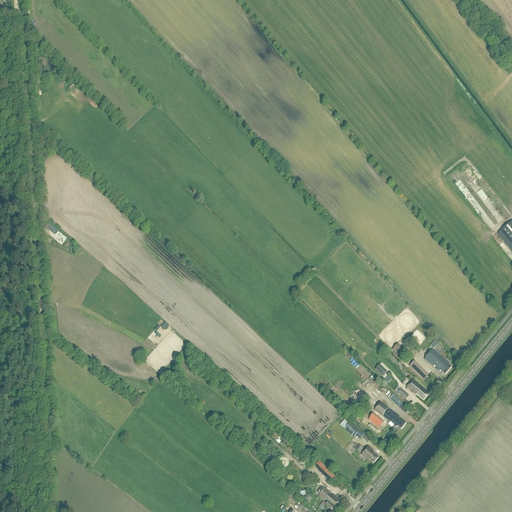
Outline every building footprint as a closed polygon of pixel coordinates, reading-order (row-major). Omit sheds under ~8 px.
[(511,252),(511,221),(497,235),(511,252)] [(392,351),(404,362),(409,355),(398,344),(392,351)] [(452,368),(448,365),(449,364),(446,362),(446,361),(433,350),(424,360),(433,367),(434,366),(437,368),(436,370),(439,372),(440,371),(445,375),(452,368)] [(413,363),(409,367),(424,381),(429,376),(417,364),(415,366),(413,363)] [(376,370),(383,377),(387,372),(380,366),(376,370)] [(417,394),(424,400),(429,394),(413,380),(407,388),(416,396),(417,394)] [(398,394),(405,400),(409,396),(401,389),(398,394)] [(390,400),(399,408),(406,414),(409,411),(402,404),(394,396),(390,400)] [(401,420),(399,418),(400,417),(381,402),(374,410),(396,427),(397,426),(401,429),(407,423),(402,419),(401,420)] [(351,403),(346,409),(352,415),(357,409),(351,403)] [(368,420),(379,429),(384,423),(373,414),(368,420)] [(343,421),(338,426),(342,430),(347,426),(343,421)] [(345,430),(354,438),(356,436),(360,440),(362,438),(367,443),(370,440),(351,424),(345,430)] [(368,427),(376,433),(378,430),(371,424),(368,427)] [(370,460),(374,464),(379,458),(372,453),(373,452),(368,447),(362,455),(369,461),(370,460)] [(326,482),(327,480),(330,482),(335,477),(327,469),(322,474),(320,472),(318,474),(326,482)] [(324,502),(321,506),(320,508),(322,511),(324,509),(323,508),(326,506),(331,511),(339,501),(333,496),(332,497),(330,495),(331,493),(325,489),(319,496),(327,503),(327,504),(324,502)] [(297,506),(303,511),(311,511),(300,502),(297,506)]
